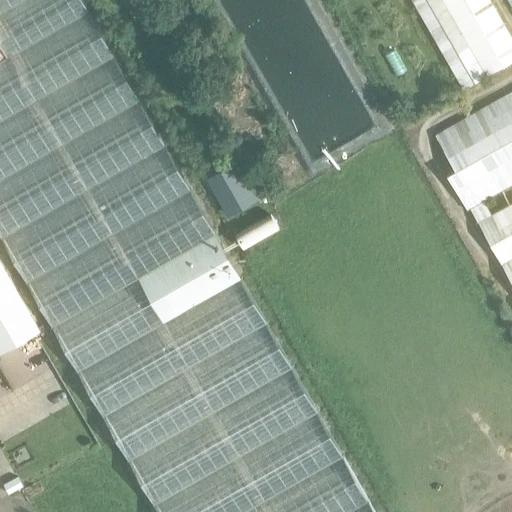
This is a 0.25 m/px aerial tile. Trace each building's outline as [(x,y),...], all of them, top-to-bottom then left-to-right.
[(0,58),(0,234),(51,325),(53,324),(127,450),(144,479),(162,511),(376,511),(357,477),(354,479),(289,363),(271,333),(225,251),(215,233),(83,0),(0,0),(0,46),(5,56),(0,58)] [(124,0),(135,18),(155,6),(150,0),(124,0)] [(412,0),(457,77),(463,87),(511,58),(511,39),(502,23),(489,0),(412,0)] [(511,90),(435,134),(454,168),(446,173),(467,209),(511,284),(511,90)] [(228,214),(256,198),(236,163),(208,179),(228,214)] [(237,229),(245,244),(281,225),(274,211),(237,229)] [(0,351),(40,329),(0,258),(0,351)]
